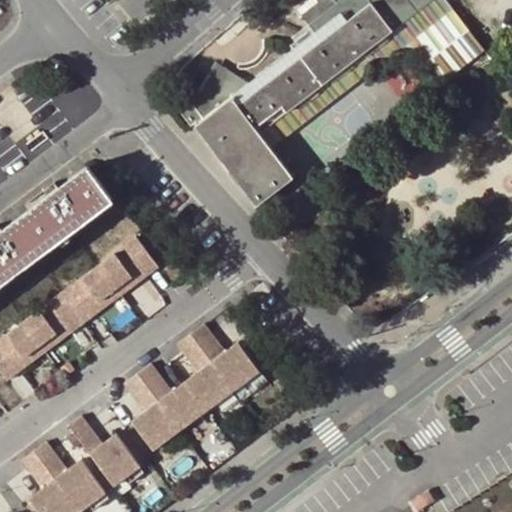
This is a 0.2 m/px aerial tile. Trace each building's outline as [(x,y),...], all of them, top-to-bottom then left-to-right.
[(318,0),(302,13),(317,31),(249,82),(233,72),(223,86),(225,88),(213,98),(201,87),(188,97),(186,94),(175,102),(193,126),(196,124),(229,168),(261,210),(264,208),(259,202),(297,174),(295,171),(291,174),(259,133),(431,0),(318,0)] [(223,86),(233,72),(216,60),(201,87),(213,98),(225,88),(223,86)] [(0,280),(111,197),(87,166),(0,231),(0,280)] [(132,230),(120,239),(126,247),(138,237),(132,230)] [(45,297),(0,332),(0,370),(5,376),(17,367),(10,359),(62,319),(68,327),(91,308),(86,301),(137,261),(143,268),(155,259),(138,237),(126,247),(120,239),(69,279),(75,287),(51,305),(45,297)] [(86,301),(91,308),(143,268),(137,261),(86,301)] [(69,279),(45,297),(51,305),(75,287),(69,279)] [(150,362),(145,357),(121,375),(126,382),(137,396),(142,393),(147,399),(143,403),(131,412),(152,440),(253,362),(231,334),(218,344),(213,348),(208,341),(213,337),(202,323),(197,316),(171,336),(177,342),(189,357),(193,353),(198,360),(194,363),(166,384),(162,388),(157,381),(161,378),(150,362)] [(10,359),(17,367),(68,327),(62,319),(10,359)] [(213,337),(208,341),(213,348),(218,344),(213,337)] [(198,360),(193,353),(189,357),(194,363),(198,360)] [(161,378),(157,381),(162,388),(166,384),(161,378)] [(147,399),(142,393),(137,396),(143,403),(147,399)] [(64,419),(84,445),(97,434),(77,409),(64,419)] [(97,434),(84,445),(89,451),(116,430),(113,426),(99,437),(97,434)] [(138,458),(116,430),(89,451),(111,479),(121,471),(137,459),(138,458)] [(44,435),(20,454),(40,479),(64,460),(44,435)] [(42,481),(27,492),(31,497),(83,456),(80,452),(66,463),(64,460),(40,479),(42,481)] [(104,484),(83,456),(31,497),(42,511),(68,511),(69,511),(88,497),(104,485),(104,484)] [(141,465),(137,459),(121,471),(126,477),(141,465)] [(108,491),(104,485),(88,497),(92,503),(108,491)] [(408,500),(415,511),(434,500),(427,488),(408,500)]
